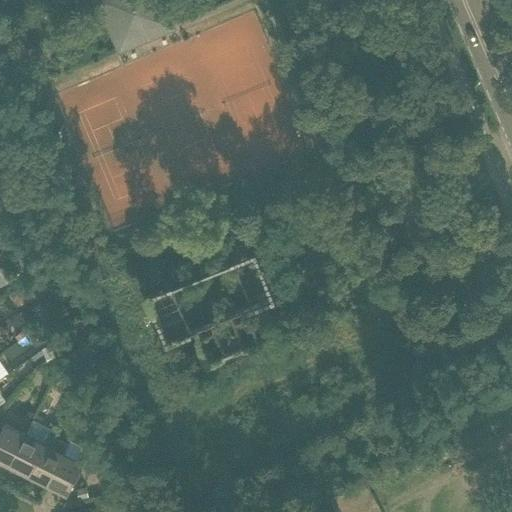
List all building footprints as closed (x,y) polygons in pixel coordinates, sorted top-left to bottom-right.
[(99,0),(105,13),(120,49),(132,44),(129,37),(158,24),(161,32),(173,27),(161,0),(99,0)] [(290,23),(315,12),(309,0),(300,0),(283,8),(290,23)] [(257,248),(149,292),(169,340),(197,329),(209,360),(262,339),(249,308),(277,296),(257,248)] [(0,265),(9,268),(13,258),(0,253),(0,265)] [(0,285),(1,287),(15,276),(11,271),(0,266),(0,285)] [(16,306),(27,299),(19,287),(8,294),(16,306)] [(28,334),(26,329),(17,335),(20,339),(28,334)] [(41,329),(29,334),(34,347),(46,342),(41,329)] [(47,361),(55,358),(50,346),(42,349),(47,361)] [(50,377),(61,372),(58,364),(46,370),(50,377)] [(65,379),(61,372),(50,377),(53,384),(65,379)] [(457,392),(460,391),(479,383),(480,383),(476,372),(468,376),(467,373),(452,379),(457,392)] [(85,422),(81,414),(69,419),(73,427),(85,422)] [(76,433),(88,428),(85,422),(73,427),(76,433)] [(6,424),(0,435),(0,460),(10,466),(26,434),(6,424)] [(30,476),(46,444),(26,434),(10,466),(30,476)] [(30,476),(49,485),(65,454),(69,444),(51,435),(46,444),(30,476)] [(65,454),(49,485),(68,495),(90,451),(71,441),(69,444),(65,454)] [(89,498),(87,487),(77,489),(80,500),(89,498)]
